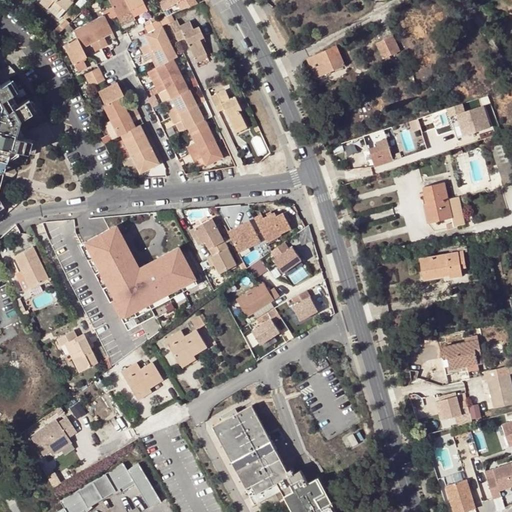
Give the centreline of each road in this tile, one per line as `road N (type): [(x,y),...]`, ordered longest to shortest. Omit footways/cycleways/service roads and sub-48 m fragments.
road 1 (tertiary): [(313,172),(415,511)]
road 2 (residential): [(0,32),(44,80),(108,205)]
road 3 (unclassified): [(270,64),(416,0)]
road 4 (residential): [(184,195),(115,61)]
road 5 (residential): [(313,172),(266,188),(184,195)]
